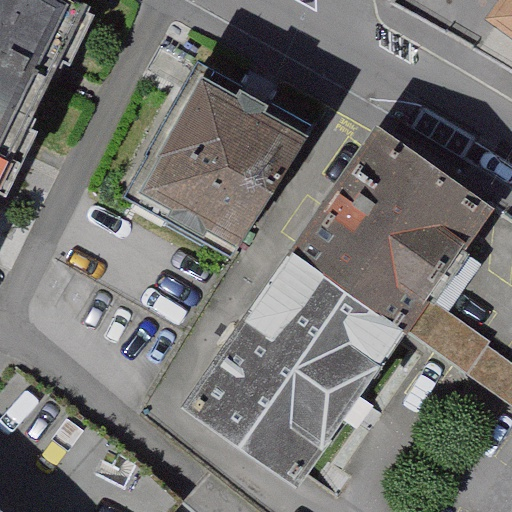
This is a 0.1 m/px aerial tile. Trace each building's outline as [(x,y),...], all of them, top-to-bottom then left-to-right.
[(0,0),(0,171),(15,178),(91,7),(77,0),(0,0)] [(511,0),(498,0),(483,22),(511,42),(511,0)] [(303,141),(192,75),(116,203),(228,269),(303,141)] [(490,206),(380,130),(190,404),(299,480),(404,329),(490,206)] [(0,210),(15,178),(0,171),(0,210)]
